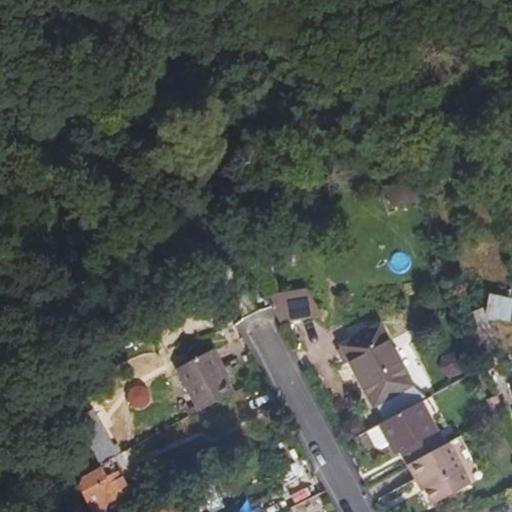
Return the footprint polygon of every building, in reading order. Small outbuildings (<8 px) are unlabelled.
[(422,202),(412,182),(384,187),(391,207),(422,202)] [(488,293),(484,319),(510,321),(511,310),(511,298),(495,296),(488,293)] [(376,400),(385,420),(414,405),(406,386),(409,384),(383,326),(344,344),(349,358),(353,357),(373,401),(376,400)] [(494,345),(481,350),(488,366),(491,373),(503,368),(494,345)] [(173,371),(195,413),(230,394),(218,372),(221,370),(210,350),(173,371)] [(385,420),(365,430),(372,446),(378,448),(388,443),(393,453),(398,451),(405,464),(409,462),(441,445),(419,402),(414,405),(385,420)] [(84,440),(99,466),(109,460),(115,457),(101,431),(84,440)] [(471,483),(448,441),(441,445),(442,447),(410,464),(431,503),(471,483)] [(441,445),(409,462),(410,464),(442,447),(441,445)] [(109,460),(99,466),(99,471),(82,478),(78,488),(90,511),(106,511),(108,508),(107,503),(125,493),(109,460)]
